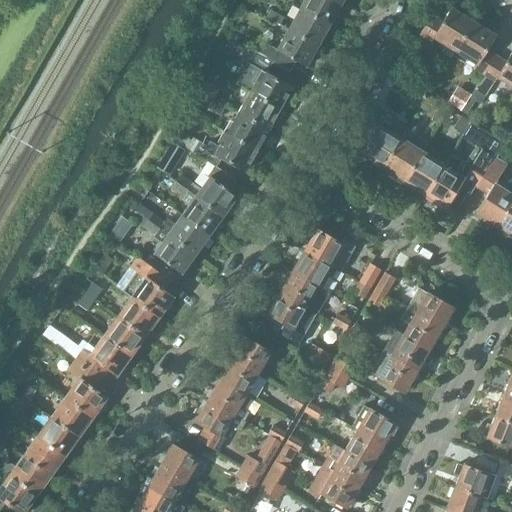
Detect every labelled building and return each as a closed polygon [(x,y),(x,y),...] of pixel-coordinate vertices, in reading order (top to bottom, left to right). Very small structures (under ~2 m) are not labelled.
[(329,26),(341,5),(331,0),(304,0),(300,9),(329,26)] [(318,47),(329,26),(300,9),(288,30),(318,47)] [(449,61),(452,56),(473,23),(451,9),(443,23),(432,16),(419,36),(430,43),(433,38),(442,44),(440,48),(444,50),(442,53),(446,56),(445,58),(449,61)] [(473,23),(455,52),(469,60),(476,65),(473,70),(484,76),(496,57),(486,50),(494,36),(473,23)] [(288,30),(277,50),(276,51),(296,62),(306,68),(318,47),(288,30)] [(255,54),(273,65),(290,74),(296,62),(276,51),(277,50),(270,46),(269,48),(262,42),(255,54)] [(273,65),(255,54),(248,50),(242,61),(252,66),(255,61),(265,66),(262,71),(268,75),(273,65)] [(511,86),(511,52),(506,63),(496,57),(484,76),(475,91),(478,93),(476,96),(483,100),(497,77),(511,86)] [(257,78),(250,92),(280,109),(292,88),(268,75),(262,71),(265,66),(255,61),(252,66),(248,73),(257,78)] [(397,78),(391,89),(390,91),(429,115),(436,102),(397,78)] [(250,92),(238,113),(269,130),(280,109),(250,92)] [(238,113),(227,134),(257,151),(269,130),(238,113)] [(470,123),(460,117),(452,129),(462,136),(470,123)] [(361,155),(383,169),(401,140),(379,127),(361,155)] [(495,153),(496,154),(503,143),(486,132),(466,164),(463,162),(455,174),(443,166),(425,195),(446,208),(448,206),(458,212),(472,190),(495,153)] [(257,151),(227,134),(219,148),(209,143),(202,155),(212,160),(215,155),(245,172),(257,151)] [(383,169),(404,182),(422,153),(401,140),(383,169)] [(404,182),(425,195),(443,166),(422,153),(404,182)] [(477,189),(487,195),(494,185),(495,185),(507,166),(496,159),(477,189)] [(163,161),(158,170),(170,177),(175,167),(163,161)] [(210,178),(228,190),(235,180),(217,169),(210,178)] [(177,184),(189,192),(196,197),(223,217),(237,197),(228,190),(210,178),(210,177),(200,190),(182,177),(177,184)] [(189,192),(177,184),(172,191),(184,199),(189,192)] [(476,214),(497,227),(511,203),(511,196),(495,185),(494,185),(487,195),(476,214)] [(196,197),(182,216),(209,236),(223,217),(196,197)] [(511,203),(497,227),(511,236),(511,203)] [(195,255),(209,236),(182,216),(173,228),(146,209),(141,216),(149,222),(195,255)] [(154,255),(181,275),(195,255),(149,222),(145,228),(155,235),(154,237),(162,243),(154,255)] [(316,230),(304,252),(330,267),(340,272),(355,247),(344,240),(341,244),(316,230)] [(304,252),(292,272),(318,287),(330,267),(304,252)] [(130,268),(145,279),(157,287),(164,278),(137,258),(130,268)] [(369,264),(359,283),(369,289),(380,271),(369,264)] [(292,272),(280,293),(306,308),(318,287),(292,272)] [(384,273),(373,292),(384,298),(395,279),(384,273)] [(145,279),(131,298),(159,319),(173,299),(157,287),(145,279)] [(359,283),(353,294),(364,300),(369,289),(359,283)] [(419,289),(407,311),(441,330),(453,309),(419,289)] [(373,292),(368,302),(378,308),(384,298),(373,292)] [(306,308),(280,293),(267,315),(293,330),(306,308)] [(131,298),(117,318),(145,338),(159,319),(131,298)] [(441,330),(407,311),(401,321),(409,325),(403,336),(429,351),(441,330)] [(337,314),(332,323),(345,331),(350,322),(337,314)] [(117,318),(103,337),(131,357),(145,338),(117,318)] [(355,324),(350,333),(363,341),(368,332),(355,324)] [(395,332),(383,352),(417,372),(429,351),(403,336),(395,332)] [(131,357),(103,337),(89,357),(109,371),(117,377),(131,357)] [(244,338),(232,359),(258,374),(270,353),(244,338)] [(312,345),(307,354),(325,365),(331,356),(312,345)] [(75,362),(102,381),(109,371),(89,357),(82,352),(75,362)] [(383,352),(371,374),(404,393),(417,372),(383,352)] [(307,354),(300,366),(319,377),(325,365),(307,354)] [(352,367),(335,358),(330,367),(346,377),(352,367)] [(232,359),(220,380),(246,395),(258,374),(232,359)] [(102,381),(75,362),(68,371),(79,379),(94,390),(102,381)] [(330,367),(318,387),(326,391),(331,383),(340,388),(346,377),(330,367)] [(79,379),(64,399),(92,419),(107,399),(94,390),(79,379)] [(220,380),(208,401),(234,416),(243,421),(248,412),(244,410),(251,398),(246,395),(220,380)] [(26,386),(20,397),(25,399),(29,402),(35,392),(26,386)] [(292,393),(287,403),(299,410),(305,401),(292,393)] [(511,397),(504,394),(495,416),(511,422),(511,397)] [(20,397),(10,414),(19,419),(29,402),(25,399),(20,397)] [(92,419),(64,399),(51,418),(79,438),(92,419)] [(234,416),(208,401),(195,422),(221,437),(234,416)] [(309,403),(304,412),(317,420),(322,410),(309,403)] [(350,427),(357,431),(383,446),(395,424),(362,406),(350,427)] [(511,422),(495,416),(486,439),(511,448),(511,422)] [(51,418),(37,437),(65,457),(79,438),(51,418)] [(273,426),(268,435),(281,442),(286,433),(273,426)] [(2,427),(0,431),(0,440),(5,443),(11,433),(2,427)] [(357,431),(345,452),(371,467),(383,446),(357,431)] [(290,436),(285,445),(298,452),(303,443),(290,436)] [(65,457),(37,437),(23,457),(51,477),(65,457)] [(172,445),(160,467),(186,482),(198,461),(172,445)] [(323,467),(333,472),(359,487),(371,467),(345,452),(335,446),(323,467)] [(247,456),(241,467),(260,478),(270,460),(259,454),(255,461),(247,456)] [(23,457),(9,476),(37,496),(51,477),(23,457)] [(275,462),(265,480),(284,491),(294,473),(284,467),(275,462)] [(464,464),(455,487),(481,497),(490,474),(464,464)] [(186,482),(160,467),(148,487),(174,503),(186,482)] [(241,467),(236,477),(254,488),(260,478),(241,467)] [(323,467),(308,493),(319,499),(321,494),(346,509),(359,487),(333,472),(323,467)] [(25,511),(37,496),(9,476),(0,488),(0,509),(5,503),(17,511),(25,511)] [(265,480),(259,491),(278,502),(284,491),(265,480)] [(174,503),(148,487),(136,508),(142,511),(182,511),(184,509),(174,503)] [(475,511),(481,497),(455,487),(447,509),(453,511),(475,511)]
